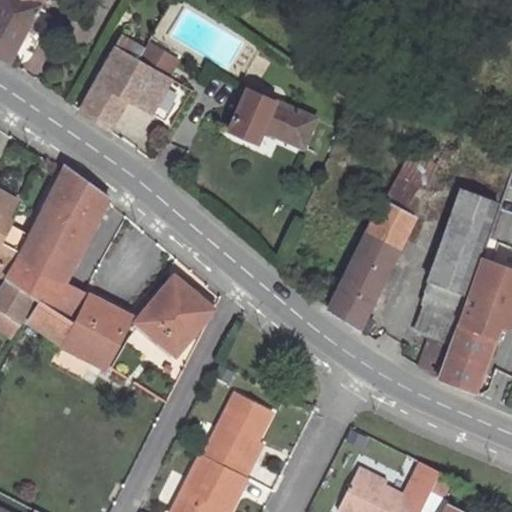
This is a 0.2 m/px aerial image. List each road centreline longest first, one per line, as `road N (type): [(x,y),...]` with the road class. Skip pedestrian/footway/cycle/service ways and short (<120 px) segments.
road 1 (tertiary): [(0,84),(155,193),(253,284)]
road 2 (residential): [(124,511),(237,299),(253,284)]
road 3 (residential): [(283,511),(364,365)]
road 4 (tertiary): [(364,365),(511,433)]
road 5 (tertiary): [(253,284),(364,365)]
